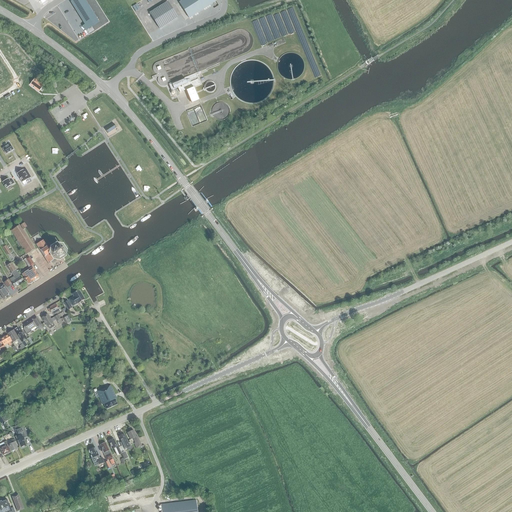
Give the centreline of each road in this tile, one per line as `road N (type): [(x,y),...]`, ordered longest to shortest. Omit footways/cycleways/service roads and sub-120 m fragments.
road 1 (tertiary): [(0,474),(275,350)]
road 2 (secondary): [(244,263),(104,87)]
road 3 (tertiary): [(330,322),(511,242)]
road 4 (unclassified): [(223,0),(217,16),(139,52),(104,87)]
road 5 (secondary): [(431,511),(357,413)]
